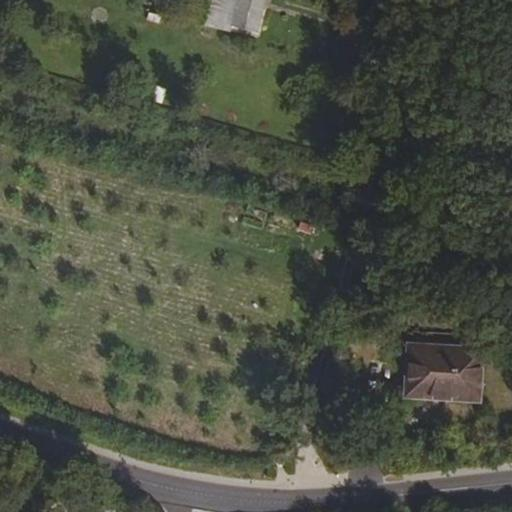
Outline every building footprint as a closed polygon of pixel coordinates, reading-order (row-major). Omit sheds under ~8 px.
[(255,30),(262,0),(229,0),(227,10),(224,22),(255,30)] [(378,0),(319,0),(319,1),(375,15),(378,0)] [(227,10),(207,6),(202,26),(222,31),(224,22),(227,10)] [(257,99),(295,110),(301,89),(264,78),(257,99)] [(406,394),(475,398),(478,353),(410,349),(406,394)]
